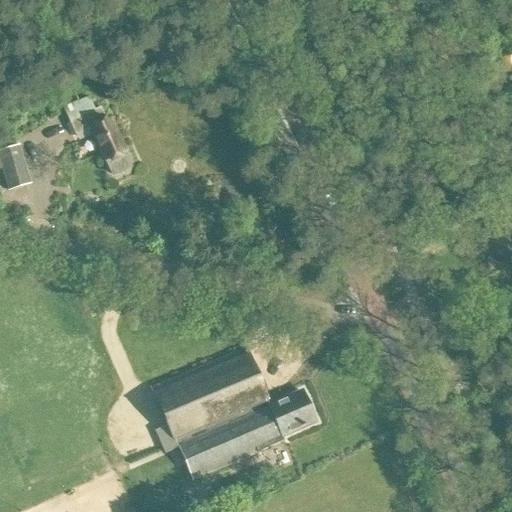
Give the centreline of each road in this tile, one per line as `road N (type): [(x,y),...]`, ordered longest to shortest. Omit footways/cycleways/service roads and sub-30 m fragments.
road 1 (unclassified): [(376,313),(335,315),(0,229)]
road 2 (secondary): [(376,313),(227,0)]
road 3 (secondary): [(473,511),(376,313)]
